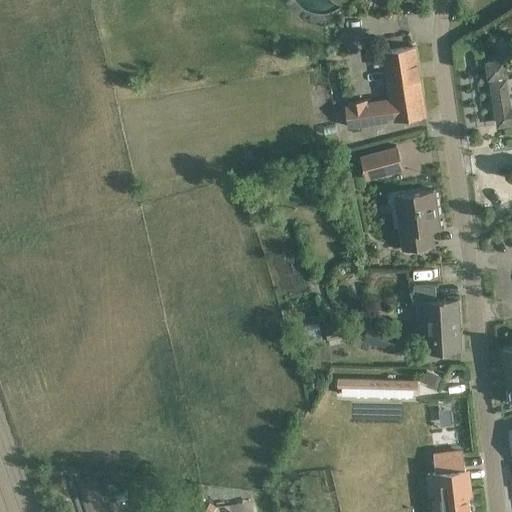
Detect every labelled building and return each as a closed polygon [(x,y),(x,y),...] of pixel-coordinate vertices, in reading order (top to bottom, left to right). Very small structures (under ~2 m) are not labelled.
[(348,126),(394,119),(395,121),(406,119),(426,116),(416,46),(384,51),(391,98),(368,101),(368,98),(347,101),(347,104),(345,104),(348,126)] [(504,125),(511,123),(511,77),(506,78),(506,75),(507,75),(504,60),(488,62),(490,77),(491,77),(498,120),(499,120),(504,124),(504,125)] [(366,180),(404,170),(398,145),(360,155),(366,180)] [(441,229),(435,190),(396,196),(404,250),(439,244),(439,243),(431,244),(429,231),(441,229)] [(281,196),(267,201),(274,221),(288,216),(281,196)] [(425,301),(427,337),(428,353),(461,351),(458,299),(437,300),(436,283),(414,284),(415,301),(425,301)] [(342,323),(326,327),(329,339),(345,335),(342,323)] [(399,333),(369,324),(369,325),(360,323),(356,336),(362,338),(362,340),(394,350),(399,333)] [(511,346),(503,347),(507,376),(511,375),(511,346)] [(428,370),(423,381),(434,386),(439,375),(428,370)] [(338,378),(338,387),(418,388),(418,379),(338,378)] [(431,423),(431,444),(456,443),(456,423),(431,423)] [(462,451),(433,454),(435,472),(433,472),(435,498),(439,498),(448,497),(449,511),(470,511),(467,481),(466,469),(464,469),(462,451)] [(185,511),(202,511),(199,486),(183,486),(183,495),(185,511)] [(228,506),(229,511),(252,511),(249,501),(228,506)] [(203,511),(212,511),(216,507),(209,503),(203,511)]
